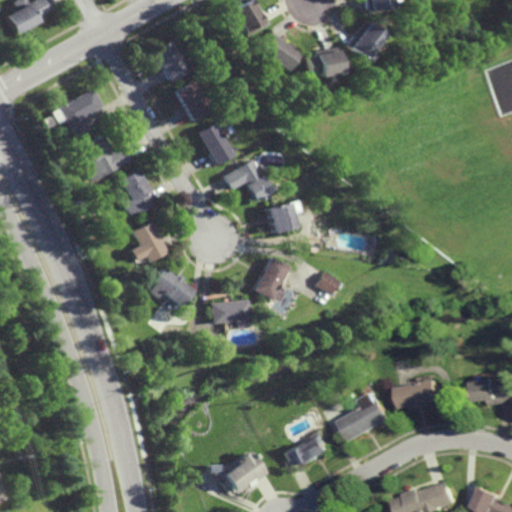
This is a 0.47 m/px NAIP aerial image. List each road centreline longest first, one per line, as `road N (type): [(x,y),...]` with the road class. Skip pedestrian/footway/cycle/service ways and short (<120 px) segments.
road 1 (primary): [(134,511),(93,339),(0,140)]
road 2 (primary): [(0,196),(69,353),(107,511)]
road 3 (residential): [(211,239),(101,35)]
road 4 (residential): [(299,511),(426,445),(474,438),(511,449)]
road 5 (residential): [(163,0),(0,92)]
